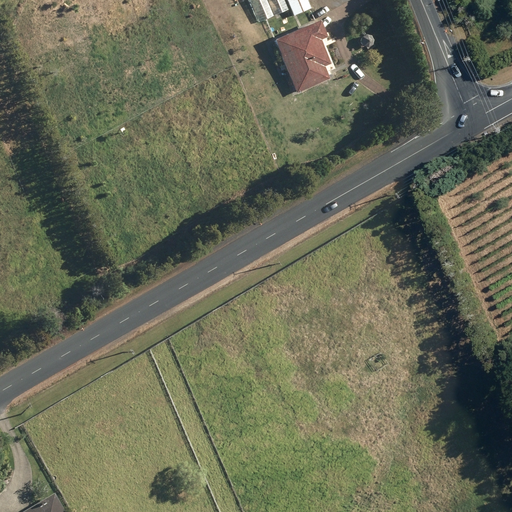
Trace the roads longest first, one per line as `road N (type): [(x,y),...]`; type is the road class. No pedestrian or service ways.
road 1 (unclassified): [(471,121),(0,393)]
road 2 (tertiary): [(422,0),(471,121)]
